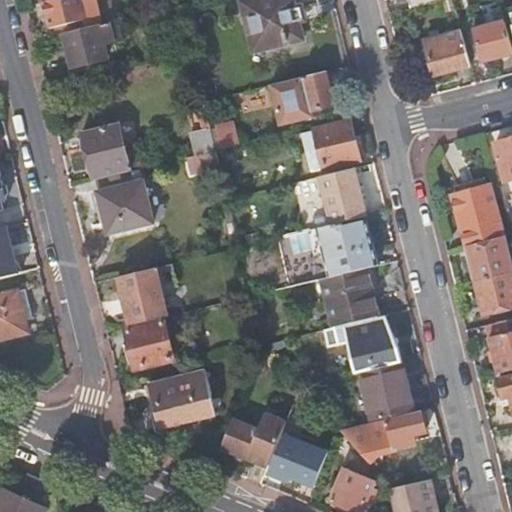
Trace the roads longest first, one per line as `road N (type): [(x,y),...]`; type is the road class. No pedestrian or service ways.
road 1 (residential): [(0,12),(92,372),(74,449)]
road 2 (residential): [(482,511),(387,129)]
road 3 (residential): [(74,449),(219,511)]
road 4 (residential): [(387,129),(357,0)]
road 5 (residential): [(511,96),(387,129)]
